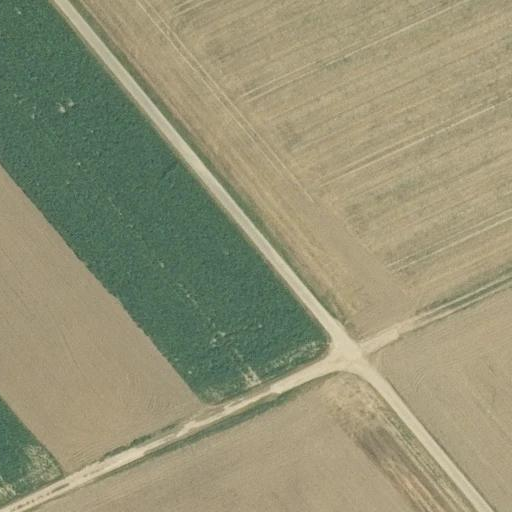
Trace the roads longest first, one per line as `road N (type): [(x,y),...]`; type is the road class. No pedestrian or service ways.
road 1 (track): [(484,511),(65,0)]
road 2 (track): [(25,511),(357,359)]
road 3 (track): [(511,287),(357,359)]
